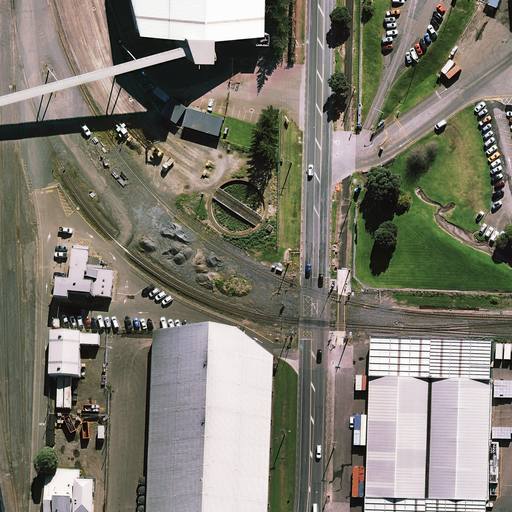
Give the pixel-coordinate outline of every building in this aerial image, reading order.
[(206,32),(262,34),(262,0),(130,0),(138,32),(180,32),(187,53),(206,54),(206,32)] [(500,0),(492,0),(490,7),(498,9),(500,0)] [(171,97),(159,87),(154,92),(166,102),(171,97)] [(182,126),(193,110),(173,97),(163,113),(182,126)] [(229,121),(193,110),(188,128),(224,139),(229,121)] [(116,301),(118,274),(94,272),(95,257),(77,255),(75,285),(63,283),(61,303),(74,304),(75,298),(116,301)] [(124,317),(104,315),(103,324),(123,326),(124,317)] [(266,511),(271,351),(238,334),(157,332),(147,511),(266,511)] [(85,337),(55,335),(54,379),(84,381),(85,337)] [(374,338),(373,372),(494,376),(494,341),(374,338)] [(494,376),(373,372),(369,491),(490,495),(494,376)] [(84,473),(50,471),(48,511),(98,511),(99,484),(83,484),(84,473)] [(489,511),(490,495),(369,491),(368,511),(489,511)]
